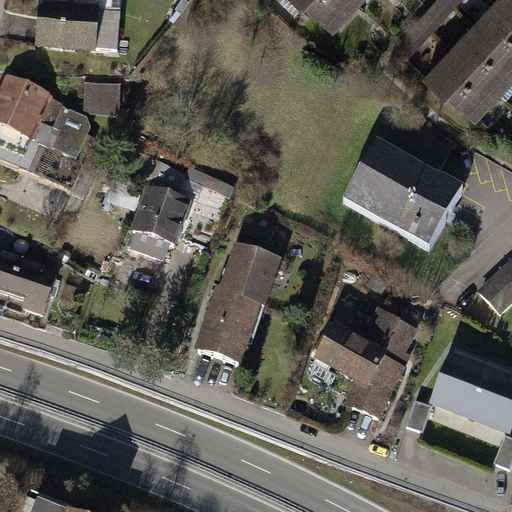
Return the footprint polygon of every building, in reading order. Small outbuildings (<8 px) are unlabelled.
[(96,0),(96,1),(77,0),(55,0),(52,52),(132,58),(135,11),(122,10),(122,0),(96,0)] [(315,0),(350,32),(379,0),(315,0)] [(511,1),(444,72),(492,118),(511,97),(511,1)] [(69,101),(17,82),(1,124),(0,123),(0,161),(82,192),(107,125),(65,109),(69,101)] [(136,85),(99,83),(97,121),(134,123),(136,85)] [(490,195),(396,144),(364,203),(457,254),(490,195)] [(246,192),(172,166),(148,234),(194,250),(213,197),(241,206),(246,192)] [(299,263),(252,249),(239,296),(280,308),(286,309),(299,263)] [(80,276),(0,252),(0,296),(2,297),(47,310),(68,317),(80,276)] [(482,297),(499,312),(511,297),(511,275),(506,270),(482,297)] [(280,308),(239,296),(229,294),(212,354),(263,368),(280,308)] [(375,340),(355,330),(336,368),(369,384),(358,408),(388,423),(432,336),(389,314),(375,340)] [(511,377),(463,359),(445,408),(466,416),(506,431),(511,432),(511,377)] [(438,413),(421,407),(414,429),(431,435),(438,413)] [(86,511),(57,499),(50,511),(86,511)]
